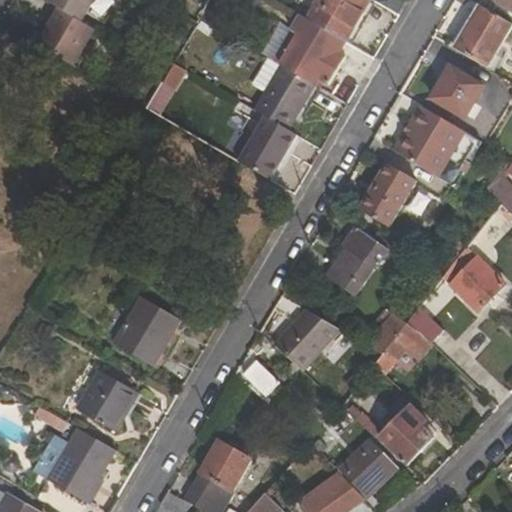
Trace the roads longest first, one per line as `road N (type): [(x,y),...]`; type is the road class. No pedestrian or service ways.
road 1 (residential): [(135,511),(431,0)]
road 2 (residential): [(511,417),(414,511)]
